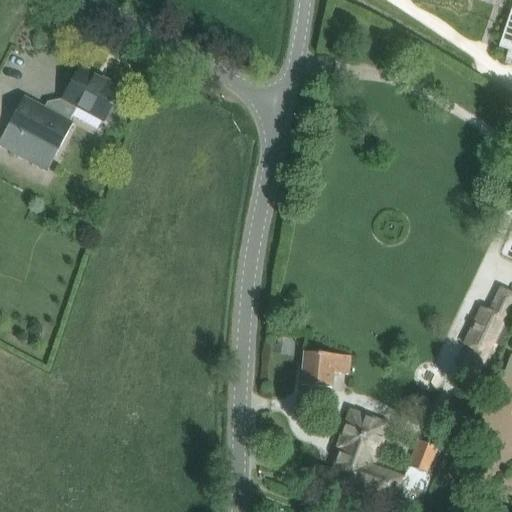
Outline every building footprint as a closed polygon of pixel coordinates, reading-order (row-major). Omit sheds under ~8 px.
[(511,6),(498,48),(508,51),(505,59),(511,61),(511,6)] [(77,108),(103,122),(104,121),(110,124),(118,123),(121,116),(119,109),(112,105),(121,89),(81,67),(63,100),(55,101),(49,112),(23,98),(0,140),(0,146),(47,172),(73,124),(69,122),(77,108)] [(477,380),(504,320),(480,309),(464,345),(472,349),(461,373),(477,380)] [(349,375),(350,357),(304,353),(301,386),(331,389),(333,374),(349,375)] [(337,448),(341,450),(331,477),(417,508),(419,501),(422,501),(432,475),(429,474),(408,466),(405,476),(369,463),(370,460),(374,462),(387,425),(350,412),(337,448)] [(418,441),(408,466),(429,474),(438,449),(418,441)]
